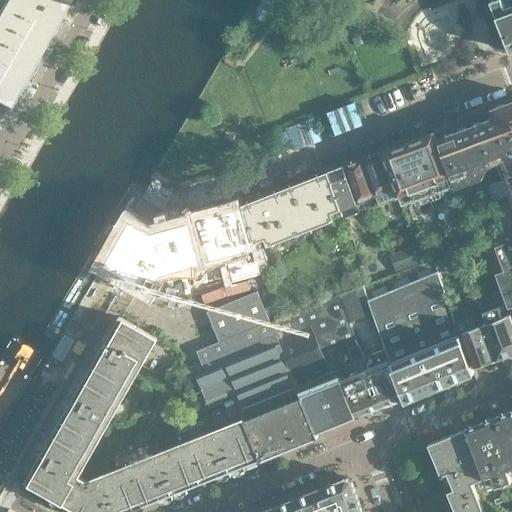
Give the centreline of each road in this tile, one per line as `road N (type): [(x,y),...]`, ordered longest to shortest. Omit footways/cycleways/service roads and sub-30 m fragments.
road 1 (residential): [(164,209),(511,84)]
road 2 (residential): [(0,491),(101,288)]
road 3 (residential): [(203,511),(364,443)]
road 4 (residential): [(10,144),(92,0)]
road 5 (residential): [(364,443),(511,385)]
